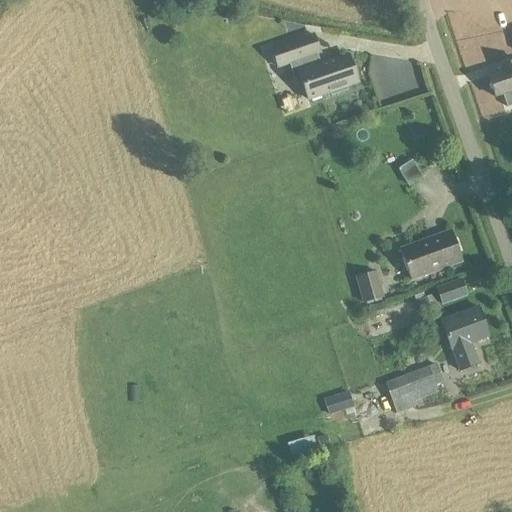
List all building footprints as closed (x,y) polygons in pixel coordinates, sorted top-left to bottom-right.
[(313,37),(272,51),(278,69),(290,64),(297,84),(302,85),(303,85),(308,101),(331,94),(331,97),(347,91),(346,88),(358,84),(348,56),(320,66),(316,55),(320,54),(313,37)] [(495,99),(500,97),(504,110),(511,107),(511,64),(500,69),(501,74),(488,78),(495,99)] [(461,263),(450,233),(400,251),(411,281),(461,263)] [(352,280),(360,308),(382,301),(374,274),(352,280)] [(477,309),(440,322),(451,352),(452,352),(459,373),(478,366),(470,345),(488,339),(477,309)] [(409,393),(440,384),(436,368),(404,377),(409,393)] [(353,409),(348,393),(323,401),(328,417),(353,409)]
